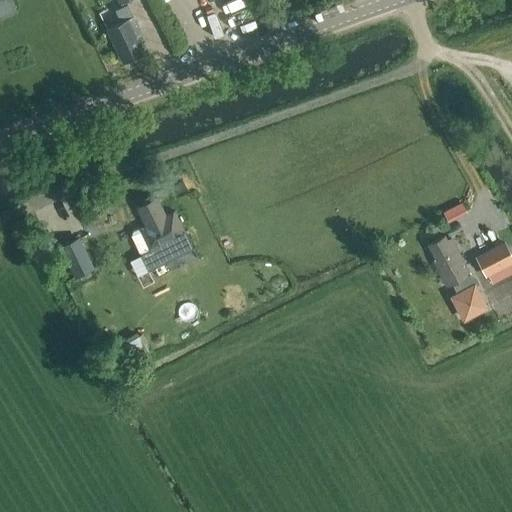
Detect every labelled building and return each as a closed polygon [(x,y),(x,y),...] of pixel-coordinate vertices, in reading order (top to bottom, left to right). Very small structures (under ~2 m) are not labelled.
[(0,0),(0,17),(18,11),(13,0),(0,0)] [(122,23),(108,29),(124,63),(147,53),(139,37),(143,35),(134,16),(134,17),(128,5),(116,11),(122,23)] [(182,182),(173,187),(177,195),(186,190),(182,182)] [(132,233),(130,238),(140,256),(148,272),(193,249),(185,233),(174,212),(165,216),(156,198),(142,205),(144,210),(138,213),(145,227),(132,233)] [(447,242),(444,236),(427,245),(435,261),(432,262),(446,288),(453,285),(458,295),(454,298),(465,319),(486,308),(475,287),(473,288),(468,277),(469,276),(451,240),(447,242)] [(78,242),(58,252),(73,281),(92,272),(78,242)] [(491,249),(476,257),(491,283),(505,275),(491,249)] [(413,293),(424,288),(417,273),(406,279),(413,293)]
